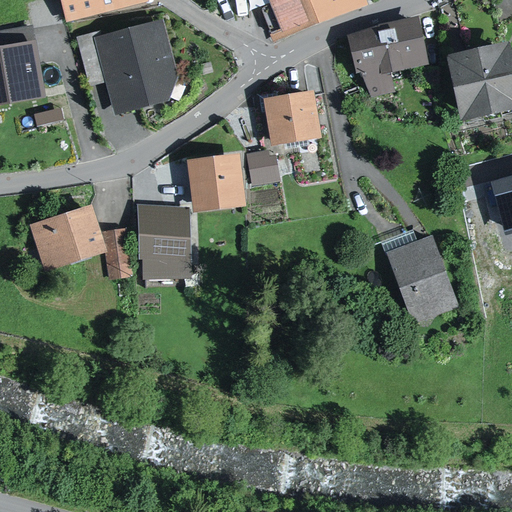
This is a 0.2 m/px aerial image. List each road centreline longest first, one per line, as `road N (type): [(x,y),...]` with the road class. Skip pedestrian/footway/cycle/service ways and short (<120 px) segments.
road 1 (residential): [(271,64),(142,154),(97,170),(0,185)]
road 2 (residential): [(411,0),(311,39),(271,64)]
